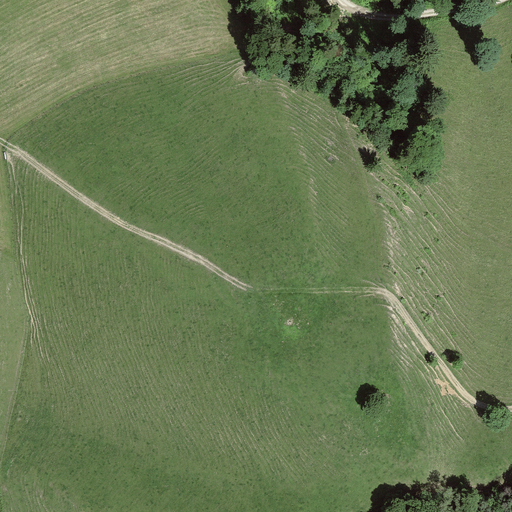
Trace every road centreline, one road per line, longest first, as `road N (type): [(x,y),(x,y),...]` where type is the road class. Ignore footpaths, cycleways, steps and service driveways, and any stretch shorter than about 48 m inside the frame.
road 1 (track): [(511,408),(464,394),(386,292),(265,292),(241,284),(117,221),(0,138)]
road 2 (track): [(339,0),(393,17),(496,0)]
